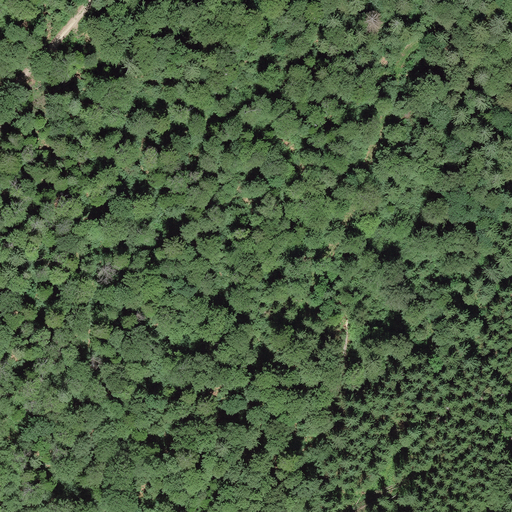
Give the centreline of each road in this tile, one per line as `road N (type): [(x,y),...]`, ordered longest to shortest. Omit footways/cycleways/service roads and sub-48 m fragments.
road 1 (track): [(230,511),(305,300),(359,191),(402,57),(422,38),(511,11)]
road 2 (track): [(90,0),(0,99)]
